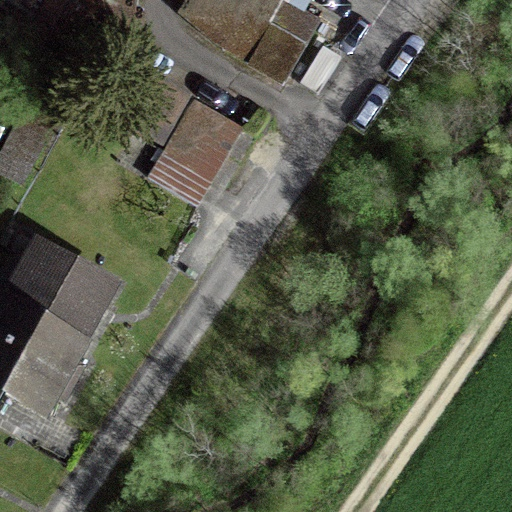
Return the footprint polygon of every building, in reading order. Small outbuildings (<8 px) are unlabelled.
[(73,18),(83,0),(41,0),(46,3),(19,51),(55,72),(82,24),(73,18)] [(83,0),(73,18),(82,24),(116,44),(132,16),(135,0),(83,0)] [(183,0),(174,18),(201,36),(219,54),(279,86),(313,23),(284,7),(288,0),(183,0)] [(185,102),(139,76),(112,124),(158,150),(185,102)] [(191,105),(161,157),(208,185),(239,133),(191,105)] [(49,126),(27,114),(0,162),(0,177),(16,186),(49,126)] [(161,157),(146,183),(193,211),(208,185),(161,157)] [(66,365),(108,290),(37,251),(0,317),(0,401),(2,398),(37,417),(47,398),(61,406),(79,373),(66,365)]
